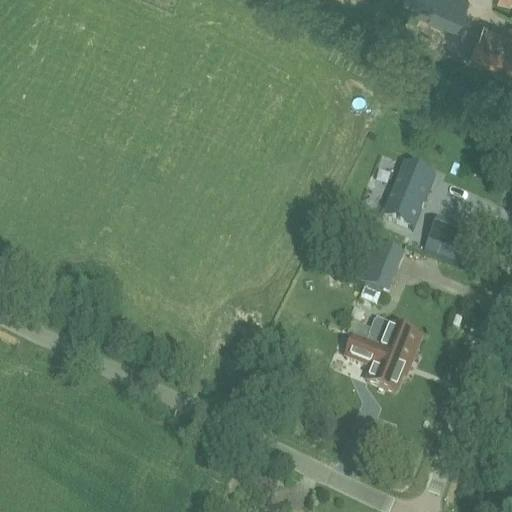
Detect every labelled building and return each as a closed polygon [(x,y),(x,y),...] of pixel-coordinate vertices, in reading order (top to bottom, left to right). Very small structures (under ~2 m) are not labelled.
[(455,30),(468,0),(402,0),(400,6),(455,30)] [(509,79),(511,72),(511,37),(484,25),(468,61),(509,79)] [(436,176),(404,164),(383,220),(414,231),(436,176)] [(450,227),(437,221),(425,253),(438,258),(450,227)] [(352,268),(362,271),(358,282),(390,294),(405,254),(374,241),(374,242),(365,238),(352,268)] [(457,328),(461,319),(455,317),(452,326),(457,328)] [(405,380),(421,339),(377,322),(367,346),(378,350),(370,369),(372,370),(367,383),(397,395),(403,379),(405,380)]
